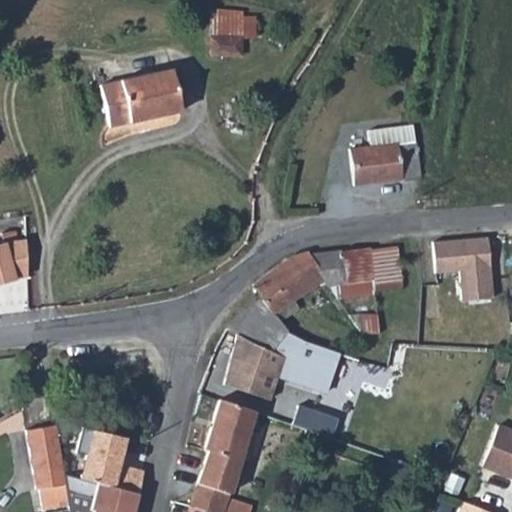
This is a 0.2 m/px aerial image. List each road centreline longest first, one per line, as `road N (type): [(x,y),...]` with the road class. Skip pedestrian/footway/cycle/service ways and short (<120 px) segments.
road 1 (residential): [(183,319),(270,252),(324,236),(511,212)]
road 2 (track): [(270,252),(268,190),(289,113),(359,0)]
road 3 (residential): [(152,511),(183,319)]
road 4 (residential): [(0,338),(183,319)]
